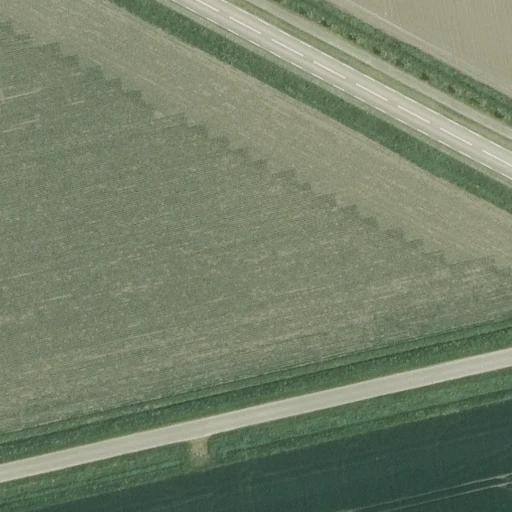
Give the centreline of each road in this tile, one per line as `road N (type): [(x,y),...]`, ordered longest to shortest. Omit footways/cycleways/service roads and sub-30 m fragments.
road 1 (unclassified): [(0,479),(511,362)]
road 2 (tertiary): [(511,166),(196,0)]
